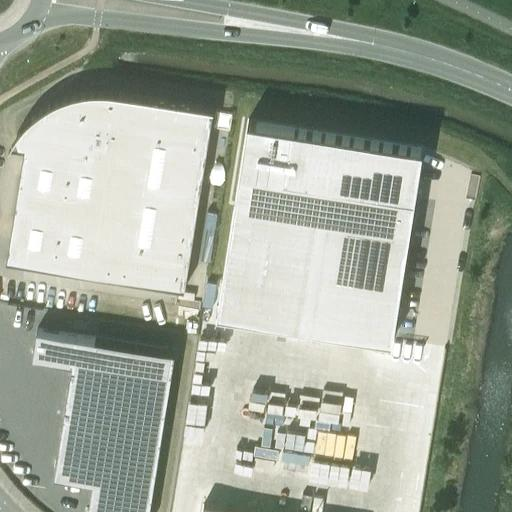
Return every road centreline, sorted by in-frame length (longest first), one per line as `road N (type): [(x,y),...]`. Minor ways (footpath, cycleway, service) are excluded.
road 1 (tertiary): [(33,14),(310,33)]
road 2 (tertiary): [(511,91),(418,55),(310,33)]
road 3 (tertiary): [(310,33),(174,0)]
